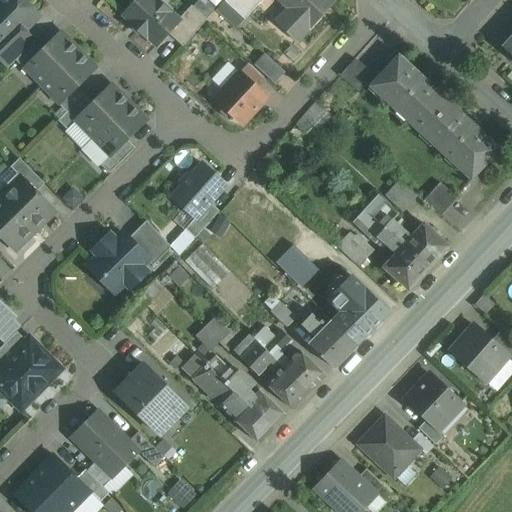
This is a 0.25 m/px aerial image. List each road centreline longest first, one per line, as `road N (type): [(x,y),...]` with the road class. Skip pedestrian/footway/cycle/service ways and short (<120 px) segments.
road 1 (residential): [(190,121),(40,264),(40,306),(88,356),(89,382),(0,472)]
road 2 (secondary): [(232,511),(511,223)]
road 3 (residential): [(190,121),(227,150),(265,141),(388,0)]
road 4 (residential): [(63,0),(190,121)]
